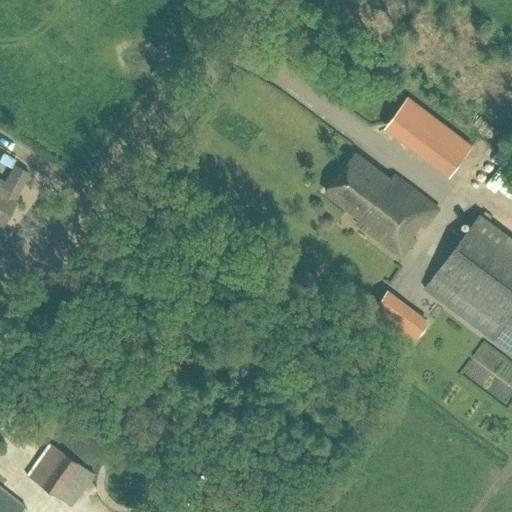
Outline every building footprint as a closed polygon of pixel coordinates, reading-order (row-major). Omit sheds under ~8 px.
[(262,78),(251,94),(288,118),(298,102),(262,78)] [(425,154),(434,139),(368,100),(359,115),(425,154)] [(459,151),(434,139),(424,160),(448,172),(459,151)] [(390,179),(355,152),(325,191),(361,217),(357,222),(401,256),(438,207),(394,174),(390,179)] [(14,165),(9,174),(4,183),(0,180),(0,225),(2,226),(15,202),(13,201),(28,173),(14,165)] [(511,237),(480,213),(424,288),(511,353),(511,237)] [(386,329),(372,347),(388,359),(402,341),(386,329)] [(94,473),(48,442),(25,474),(72,506),(94,473)] [(0,511),(20,511),(26,505),(0,484),(0,511)]
